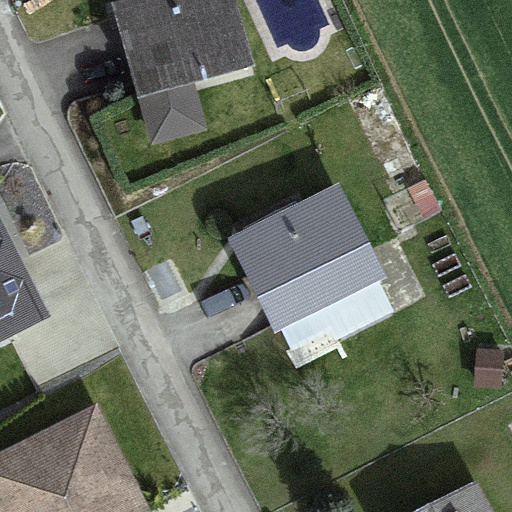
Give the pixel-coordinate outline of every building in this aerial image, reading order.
[(227,0),(185,0),(112,16),(130,96),(243,72),(227,0)] [(334,207),(230,252),(264,330),(368,286),(334,207)] [(0,301),(0,338),(15,331),(0,301)] [(166,511),(112,404),(0,459),(0,511),(166,511)] [(474,511),(468,498),(439,511),(474,511)]
